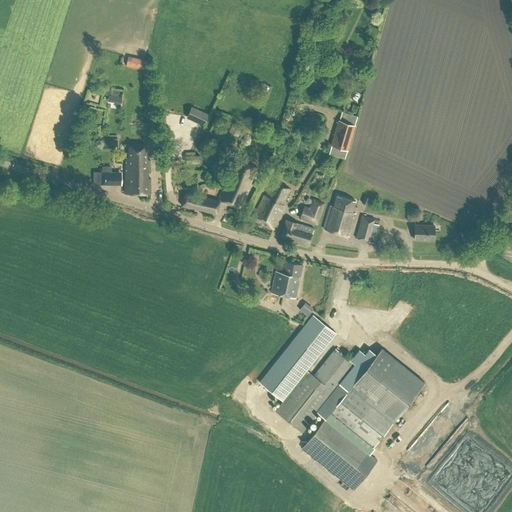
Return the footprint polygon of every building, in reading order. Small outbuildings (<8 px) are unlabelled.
[(125,66),(143,70),(145,61),(127,57),(125,66)] [(355,91),(351,99),(357,102),(361,94),(355,91)] [(207,114),(190,106),(185,118),(202,126),(207,114)] [(329,154),(345,158),(354,125),(338,120),(329,154)] [(236,123),(232,133),(237,135),(241,125),(236,123)] [(125,193),(150,192),(149,178),(147,178),(147,171),(149,171),(149,158),(146,158),(146,145),(128,145),(128,158),(125,158),(125,193)] [(185,151),(185,163),(200,163),(200,155),(192,155),(192,151),(185,151)] [(219,200),(220,200),(240,209),(250,187),(248,186),(257,167),(240,160),(232,178),(229,176),(219,200)] [(101,171),(100,184),(121,185),(122,172),(101,171)] [(272,228),(292,190),(275,182),(270,192),(268,191),(265,196),(264,196),(252,218),(259,222),(260,220),(266,224),(266,225),(272,228)] [(184,204),(217,212),(220,200),(203,196),(204,191),(185,186),(184,192),(187,192),(184,204)] [(352,211),(355,200),(337,194),(334,206),(330,205),(323,228),(347,235),(354,211),(352,211)] [(325,203),(313,198),(309,209),(304,207),(300,217),(317,224),(325,203)] [(361,214),(355,237),(374,243),(379,224),(373,223),(375,218),(361,214)] [(307,246),(313,228),(297,223),(296,225),(286,222),(282,235),(297,240),(296,243),(307,246)] [(434,240),(434,225),(414,224),(414,240),(434,240)] [(295,297),(302,264),(286,260),(284,271),(275,270),(270,291),(295,297)] [(317,412),(340,384),(355,365),(334,347),(312,374),(306,370),(335,333),(313,315),(259,381),(282,400),(274,410),(302,432),(317,412)] [(340,384),(317,412),(325,419),(301,449),(353,490),(377,460),(368,453),(424,382),(382,348),(348,390),(340,384)] [(236,409),(244,403),(239,397),(232,403),(236,409)] [(244,416),(249,409),(243,404),(237,410),(244,416)] [(448,489),(465,500),(468,495),(479,494),(482,496),(484,493),(488,492),(491,488),(488,466),(474,457),(467,458),(467,451),(462,448),(456,449),(434,483),(447,491),(448,489)] [(405,490),(403,494),(413,501),(416,497),(405,490)]
